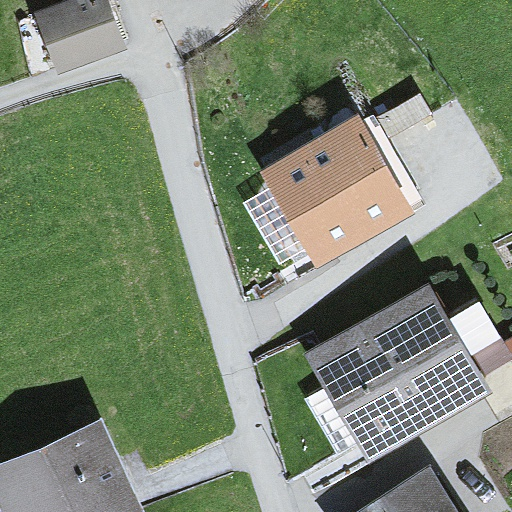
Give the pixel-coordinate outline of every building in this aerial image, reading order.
[(80,0),(30,0),(13,7),(36,64),(97,39),(80,0)] [(393,206),(340,108),(230,166),(282,265),(393,206)] [(410,291),(289,358),(346,461),(467,394),(410,291)] [(511,318),(465,345),(495,399),(511,389),(511,318)] [(116,511),(73,415),(0,448),(0,511),(116,511)] [(449,511),(418,461),(336,511),(449,511)]
